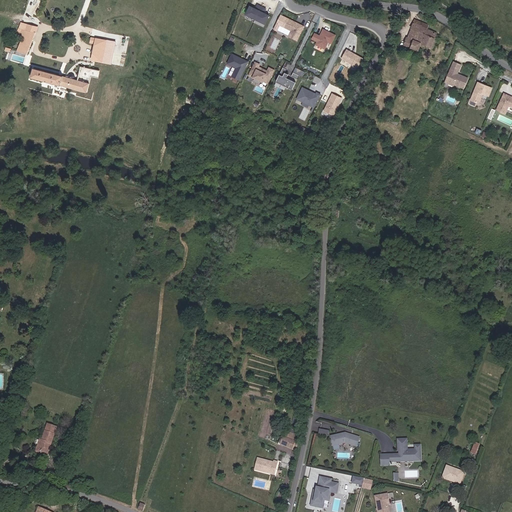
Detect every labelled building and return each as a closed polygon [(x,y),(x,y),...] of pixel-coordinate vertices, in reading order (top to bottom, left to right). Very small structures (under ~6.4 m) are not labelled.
[(264,14),(266,10),(258,6),(256,10),(250,7),(246,16),(265,25),(269,16),(264,14)] [(298,41),(304,27),(300,25),(300,27),(297,25),(296,23),(289,20),(285,28),(292,31),(289,37),(298,41)] [(416,21),(414,25),(428,31),(429,26),(416,21)] [(22,37),(17,51),(27,55),(37,27),(27,24),(25,30),(22,29),(19,35),(22,37)] [(428,31),(414,25),(409,38),(407,38),(404,45),(420,51),(422,45),(432,49),(437,34),(428,31)] [(331,44),(335,36),(323,30),(320,36),(317,42),(316,45),(325,49),(328,42),(331,44)] [(93,60),(113,64),(118,41),(92,36),(91,43),(96,44),(93,60)] [(363,59),(355,55),(353,55),(354,54),(347,50),(342,59),(358,68),(363,59)] [(240,81),(248,64),(245,62),(244,65),(241,64),(243,60),(233,55),(228,65),(237,69),(233,77),(240,81)] [(466,88),(470,78),(457,73),(458,71),(460,72),(463,65),(456,62),(447,82),(456,85),(456,84),(466,88)] [(268,84),(275,71),(261,64),(261,66),(256,63),(249,77),(254,80),(256,75),(261,77),(261,76),(266,78),(264,82),(268,84)] [(77,80),(89,84),(91,77),(97,78),(99,71),(81,66),(77,80)] [(33,68),(30,79),(87,94),(89,84),(77,80),(33,68)] [(296,83),(287,79),(289,75),(285,73),(287,70),(283,68),(277,82),(287,87),(286,88),(289,89),(289,88),(293,90),(296,83)] [(494,88),(481,82),(473,100),(479,102),(482,101),(484,97),(483,96),(484,93),(491,96),(494,88)] [(315,108),(321,95),(317,93),(316,94),(314,93),(313,94),(311,93),(311,92),(303,88),(297,100),(303,102),(303,101),(311,105),(310,106),(315,108)] [(511,106),(511,97),(509,96),(510,95),(506,93),(498,110),(507,114),(511,105),(511,106)] [(334,116),(342,98),(333,94),(328,104),(329,104),(328,105),(327,105),(324,111),(334,116)] [(52,444),(57,430),(48,427),(43,440),(42,440),(38,451),(43,453),(42,454),(48,456),(50,452),(48,452),(51,444),(52,444)] [(320,428),(319,434),(328,436),(330,430),(320,428)] [(330,436),(332,445),(338,444),(344,442),(356,446),(359,437),(344,433),(342,434),(342,433),(330,436)] [(278,444),(292,450),(294,442),(288,440),(281,437),(278,444)] [(407,449),(406,438),(399,439),(397,441),(397,450),(401,450),(401,453),(394,454),(395,461),(407,460),(407,456),(415,456),(415,460),(420,460),(420,444),(414,444),(415,449),(407,449)] [(474,453),(478,444),(470,441),(466,450),(474,453)] [(389,461),(388,454),(380,454),(381,464),(389,464),(389,461)] [(258,459),(255,470),(271,474),(272,470),(276,471),(278,463),(274,462),(274,463),(258,459)] [(463,472),(446,465),(445,468),(462,475),(463,472)] [(462,475),(445,468),(441,477),(459,484),(462,475)] [(364,478),(353,476),(351,483),(362,485),(364,478)] [(336,493),(338,484),(330,482),(327,481),(327,479),(319,477),(317,487),(316,491),(315,490),(313,490),(311,500),(321,502),(322,497),(327,498),(328,491),(330,492),(336,493)] [(322,508),(323,499),(328,500),(330,492),(328,491),(327,498),(322,497),(321,502),(311,500),(310,505),(322,508)] [(389,504),(387,493),(375,496),(377,511),(388,511),(387,504),(389,504)]
